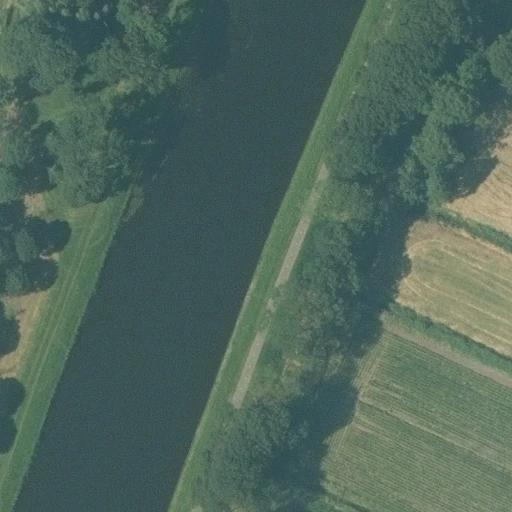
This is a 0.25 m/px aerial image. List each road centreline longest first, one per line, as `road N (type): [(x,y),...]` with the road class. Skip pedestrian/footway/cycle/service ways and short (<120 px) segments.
road 1 (track): [(0,473),(182,0)]
road 2 (track): [(73,268),(14,48),(0,95)]
